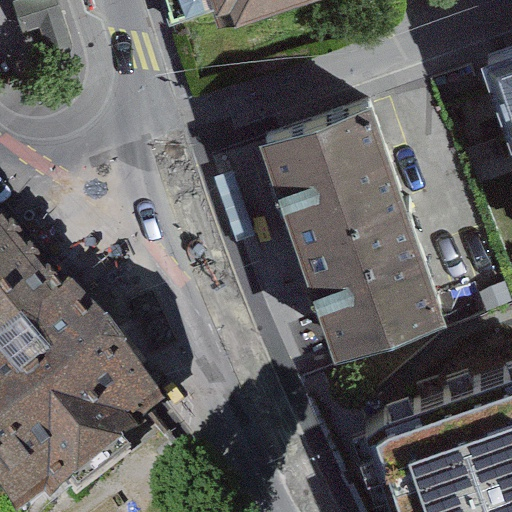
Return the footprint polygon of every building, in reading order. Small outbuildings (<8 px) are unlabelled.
[(62,0),(45,0),(19,9),(29,38),(46,32),(54,56),(58,61),(68,63),(73,60),(77,56),(78,49),(62,0)] [(222,0),(231,27),(311,0),(222,0)] [(511,47),(477,60),(511,157),(511,47)] [(273,135),(309,238),(409,203),(373,100),(273,135)] [(446,307),(409,203),(309,238),(345,342),(446,307)] [(0,505),(6,511),(56,511),(166,426),(3,225),(0,229),(0,505)] [(511,301),(461,318),(469,342),(363,377),(407,511),(421,507),(422,511),(511,511),(511,472),(476,362),(511,350),(511,301)]
